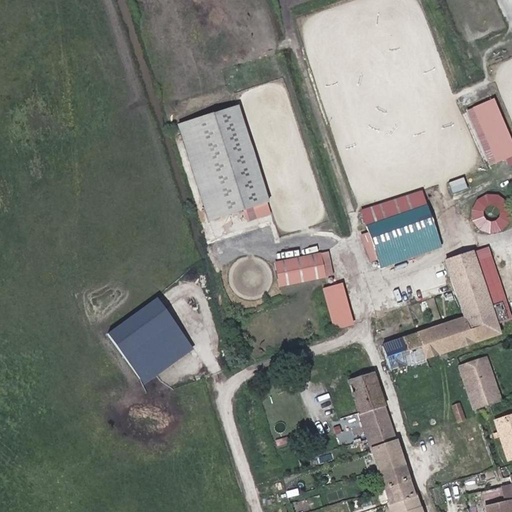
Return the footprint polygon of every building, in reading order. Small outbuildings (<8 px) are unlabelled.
[(469,107),(491,164),(511,155),(511,151),(491,98),(469,107)] [(182,123),(207,224),(245,215),(247,222),(272,216),(246,108),(182,123)] [(448,193),(464,190),(462,178),(446,181),(448,193)] [(465,226),(500,237),(511,202),(475,192),(465,226)] [(439,246),(425,208),(367,228),(382,267),(439,246)] [(477,261),(489,258),(486,246),(474,250),(477,261)] [(271,261),(275,287),(331,278),(327,251),(271,261)] [(428,359),(452,351),(500,334),(472,253),(445,262),(463,319),(421,333),(428,359)] [(339,283),(319,288),(331,331),(351,326),(339,283)] [(155,299),(108,334),(145,385),(192,349),(155,299)] [(393,372),(428,359),(421,333),(383,347),(393,372)] [(472,410),(501,400),(486,358),(457,368),(472,410)] [(348,383),(359,415),(383,408),(373,375),(348,383)] [(451,409),(453,417),(464,413),(461,406),(451,409)] [(383,408),(359,415),(370,448),(394,441),(383,408)] [(464,413),(453,417),(456,426),(467,423),(464,413)] [(511,458),(511,416),(494,423),(508,460),(511,458)] [(388,508),(389,511),(419,511),(415,498),(413,499),(394,441),(370,448),(389,506),(388,508)] [(483,511),(511,511),(511,485),(500,489),(503,502),(483,508),(483,511)] [(329,502),(325,492),(301,500),(305,511),(329,502)]
